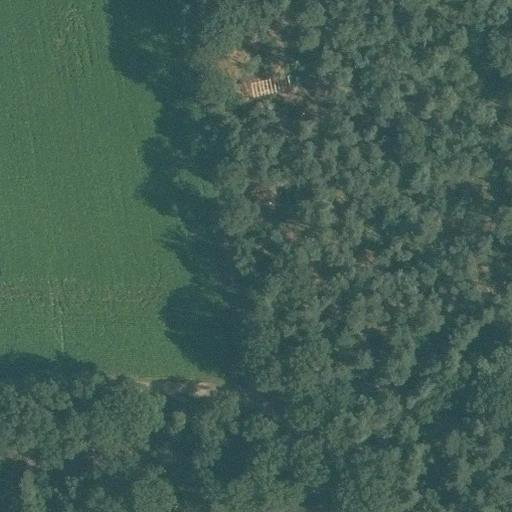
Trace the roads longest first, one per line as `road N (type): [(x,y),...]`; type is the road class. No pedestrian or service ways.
road 1 (track): [(0,379),(109,396),(287,401)]
road 2 (track): [(473,397),(287,401)]
road 3 (track): [(287,401),(370,511)]
